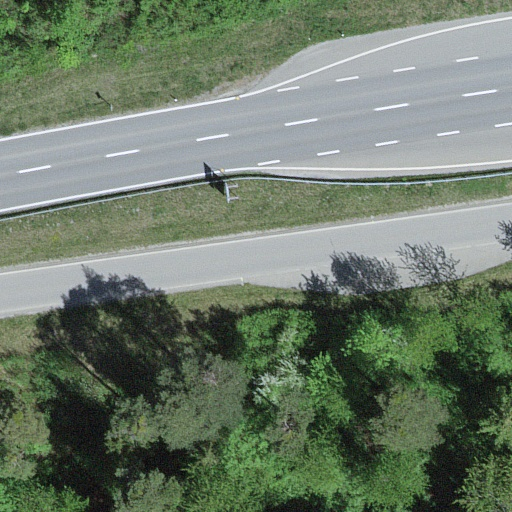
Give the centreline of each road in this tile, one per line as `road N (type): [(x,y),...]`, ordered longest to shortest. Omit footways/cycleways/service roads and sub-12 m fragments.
road 1 (unclassified): [(511,228),(0,310)]
road 2 (primary): [(270,127),(0,178)]
road 3 (unclassified): [(511,39),(447,48),(270,127)]
road 4 (primary): [(511,92),(308,122)]
road 5 (unclassified): [(308,122),(511,142)]
